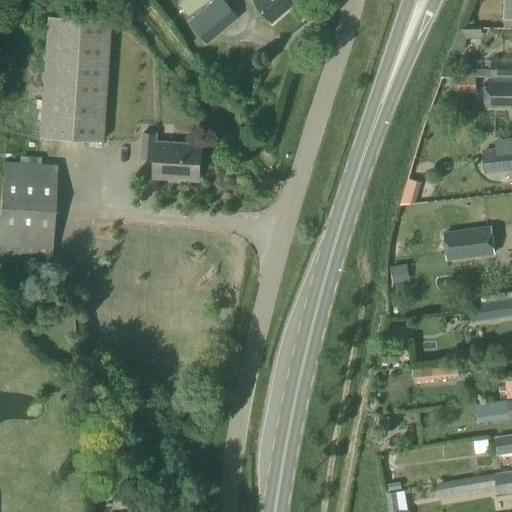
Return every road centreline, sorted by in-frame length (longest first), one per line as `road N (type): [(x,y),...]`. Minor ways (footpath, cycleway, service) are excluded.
road 1 (primary): [(277,511),(307,340),(379,107),(422,0)]
road 2 (unclassified): [(352,0),(271,261),(229,511)]
